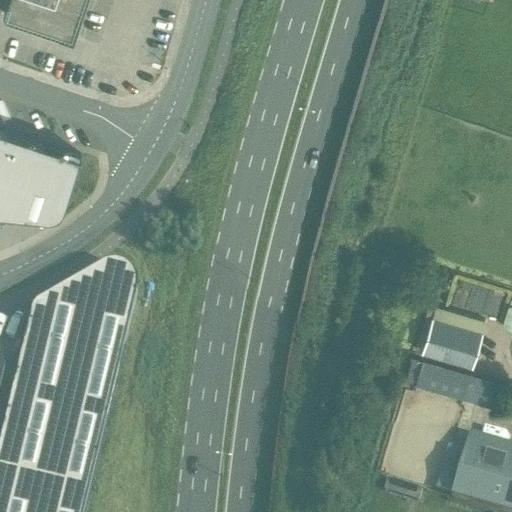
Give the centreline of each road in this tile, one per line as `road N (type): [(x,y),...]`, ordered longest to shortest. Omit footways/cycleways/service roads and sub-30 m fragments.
road 1 (primary): [(239,511),(265,318),(351,0)]
road 2 (primary): [(301,0),(220,318),(196,511)]
road 3 (tertiary): [(0,278),(97,224),(159,140)]
road 4 (unclassified): [(159,140),(0,86)]
road 5 (tertiary): [(159,140),(208,0)]
